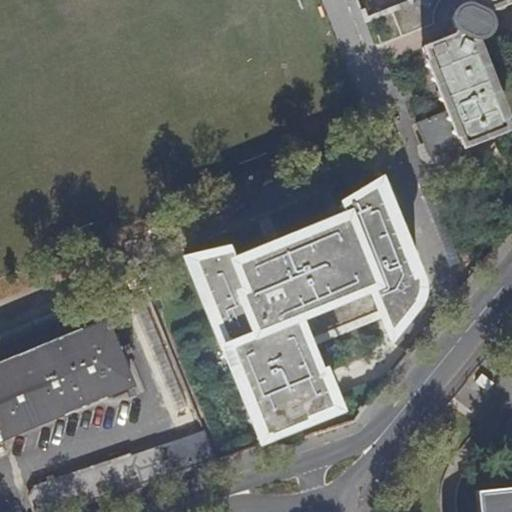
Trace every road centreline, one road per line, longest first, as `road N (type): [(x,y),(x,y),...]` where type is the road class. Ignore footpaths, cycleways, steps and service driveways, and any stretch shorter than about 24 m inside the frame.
road 1 (residential): [(395,418),(511,278)]
road 2 (residential): [(319,456),(233,484),(183,511)]
road 3 (residential): [(183,511),(245,500),(304,511)]
